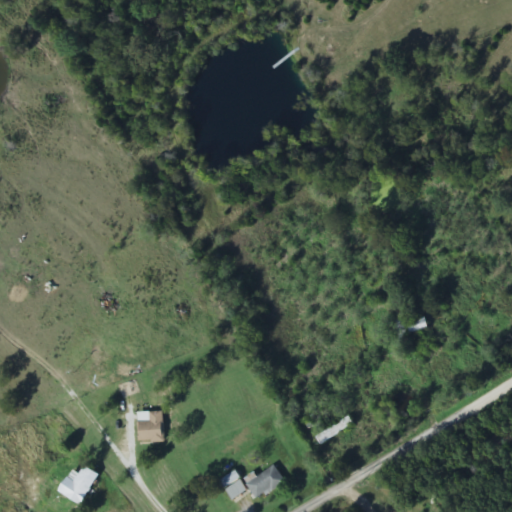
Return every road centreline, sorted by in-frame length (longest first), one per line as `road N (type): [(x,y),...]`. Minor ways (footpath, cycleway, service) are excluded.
road 1 (residential): [(502,395),(465,351),(451,308),(467,216),(449,167),(344,107)]
road 2 (residential): [(305,511),(511,388)]
